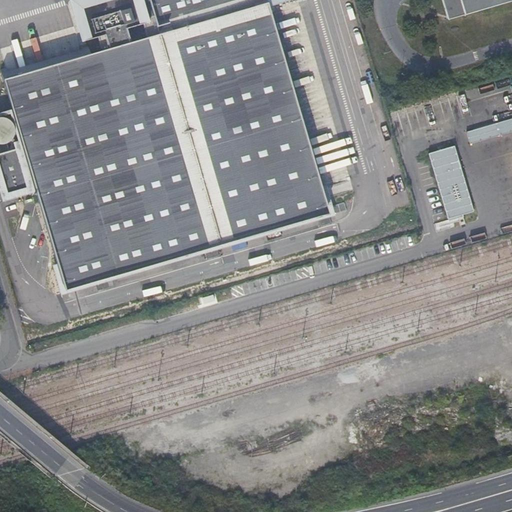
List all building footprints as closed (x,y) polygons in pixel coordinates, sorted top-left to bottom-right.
[(48,211),(248,153),(263,224),(328,205),(323,188),(327,186),(327,185),(322,186),(268,3),(277,0),(91,0),(75,5),(84,39),(81,40),(82,42),(98,37),(102,50),(91,54),(88,43),(81,45),(84,56),(9,78),(6,67),(1,69),(23,146),(10,150),(8,143),(10,142),(13,138),(15,134),(15,133),(15,130),(15,128),(13,123),(12,121),(9,119),(7,118),(3,117),(0,117),(0,149),(1,153),(0,153),(0,177),(6,199),(3,200),(3,201),(37,192),(43,212),(48,211)] [(443,0),(448,18),(509,0),(443,0)] [(81,45),(6,67),(9,78),(84,56),(81,45)] [(511,118),(466,132),(470,144),(511,131),(511,118)] [(455,146),(429,154),(448,219),(474,212),(455,146)] [(48,211),(43,212),(64,283),(263,224),(248,153),(48,211)]
